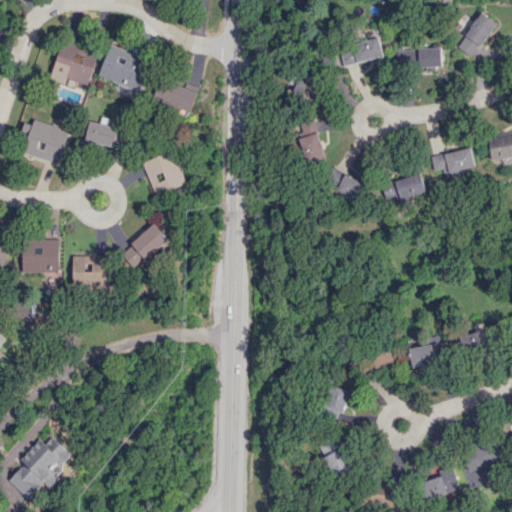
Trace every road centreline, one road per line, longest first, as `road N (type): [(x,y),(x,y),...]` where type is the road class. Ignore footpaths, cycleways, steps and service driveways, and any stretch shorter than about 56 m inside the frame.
road 1 (residential): [(239,48),(191,45),(130,5),(52,6),(29,22),(0,112),(1,194),(76,199),(99,183),(116,199),(114,211),(97,219),(76,199)]
road 2 (residential): [(240,0),(227,511)]
road 3 (residential): [(0,426),(36,390),(100,349),(179,335),(232,337)]
road 4 (residential): [(511,85),(396,116),(385,107),(363,108),(358,121),(376,136),(396,116)]
